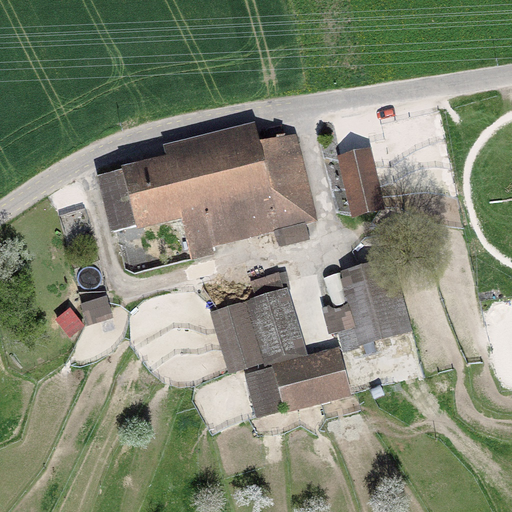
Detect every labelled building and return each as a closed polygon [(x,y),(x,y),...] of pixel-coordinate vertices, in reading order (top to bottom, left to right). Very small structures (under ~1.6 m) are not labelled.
[(135,224),(179,213),(190,260),(211,255),(209,247),(311,222),(290,139),(168,169),(167,167),(125,177),(124,171),(121,172),(121,174),(98,179),(111,233),(136,227),(135,224)] [(379,209),(366,155),(339,161),(352,215),(379,209)] [(407,243),(403,228),(381,233),(385,249),(407,243)] [(360,346),(406,333),(386,262),(359,270),(362,283),(344,288),(360,346)] [(284,412),(346,395),(335,352),(272,369),(274,374),(247,381),(257,417),(283,410),(284,412)]
